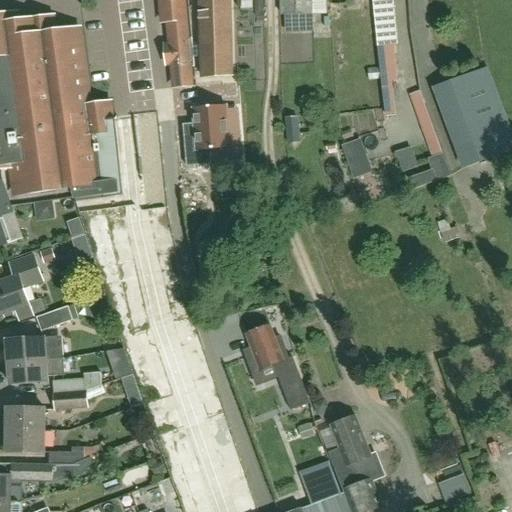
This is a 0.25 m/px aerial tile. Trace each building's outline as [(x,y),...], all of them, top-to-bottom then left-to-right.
[(231,0),(198,0),(201,78),(234,77),(231,0)] [(279,0),(280,15),(285,15),(286,32),(313,31),(312,14),(313,14),(312,0),(279,0)] [(372,0),(376,27),(396,25),(393,0),(372,0)] [(0,168),(12,167),(16,195),(68,188),(72,188),(76,201),(123,195),(115,118),(92,121),(90,105),(90,103),(80,28),(78,29),(67,30),(68,34),(63,41),(56,36),(54,23),(53,16),(41,18),(18,21),(17,13),(0,14),(0,168)] [(190,39),(167,41),(170,70),(193,68),(190,39)] [(511,150),(511,134),(488,68),(435,88),(465,168),(511,150)] [(194,109),(196,125),(197,142),(185,143),(187,167),(211,165),(211,162),(210,150),(229,148),(226,110),(226,106),(194,109)] [(298,117),(286,119),(287,131),(288,142),(300,140),(299,130),(298,117)] [(392,172),(383,175),(374,153),(361,158),(377,198),(399,189),(392,172)] [(213,175),(189,176),(190,185),(214,183),(213,175)] [(0,246),(8,244),(8,245),(24,239),(14,212),(13,213),(1,180),(0,180),(0,246)] [(79,217),(71,220),(76,236),(85,233),(80,217),(79,217)] [(86,235),(73,239),(81,261),(94,257),(86,235)] [(0,315),(5,314),(6,317),(15,314),(13,310),(17,309),(21,318),(45,310),(41,300),(31,303),(25,287),(43,280),(35,256),(10,265),(15,277),(0,282),(0,315)] [(68,307),(37,318),(41,331),(73,320),(68,307)] [(248,358),(247,358),(253,375),(274,367),(287,397),(292,412),(310,405),(304,390),(306,390),(292,357),(289,359),(281,337),(276,339),(271,326),(247,335),(252,348),(245,351),(248,358)] [(45,338),(8,341),(10,362),(56,359),(55,338),(46,339),(45,338)] [(56,359),(10,362),(11,385),(48,382),(48,377),(57,376),(56,359)] [(102,386),(102,382),(101,374),(101,373),(85,374),(85,380),(55,382),(55,394),(86,392),(102,386)] [(86,392),(55,394),(56,411),(89,409),(88,400),(105,394),(102,386),(86,392)] [(46,409),(8,409),(8,431),(45,431),(46,409)] [(342,496),(304,510),(304,511),(372,511),(384,507),(383,506),(375,486),(372,479),(376,478),(379,475),(380,472),(380,468),(376,456),(372,458),(356,417),(344,422),(332,427),(341,449),(330,453),(344,490),(343,491),(344,493),(341,494),(342,496)] [(45,431),(8,431),(7,452),(45,452),(45,431)] [(50,452),(49,465),(53,465),(74,465),(104,452),(101,444),(92,448),(72,447),(72,452),(50,452)] [(320,464),(298,473),(304,489),(306,488),(309,497),(312,505),(304,508),(303,508),(304,510),(342,496),(341,494),(335,476),(327,458),(324,459),(319,461),(320,464)] [(22,464),(21,477),(53,477),(53,465),(49,465),(22,464)] [(0,502),(22,503),(22,481),(11,481),(11,476),(0,476),(0,502)] [(164,503),(167,511),(149,511),(148,510),(154,507),(149,493),(133,499),(138,511),(178,511),(174,500),(164,503)] [(22,511),(22,503),(0,502),(0,511),(22,511)]
